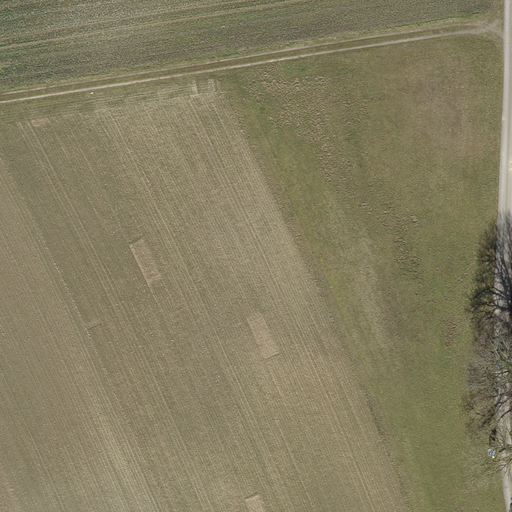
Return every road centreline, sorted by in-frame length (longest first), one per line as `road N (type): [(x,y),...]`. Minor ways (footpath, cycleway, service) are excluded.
road 1 (track): [(0,101),(511,22)]
road 2 (track): [(511,467),(495,349),(511,11)]
